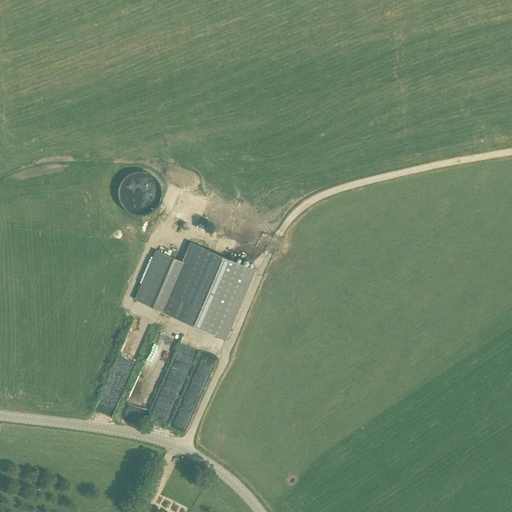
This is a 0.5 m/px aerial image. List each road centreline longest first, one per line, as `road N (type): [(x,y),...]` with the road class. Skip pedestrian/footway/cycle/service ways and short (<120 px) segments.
road 1 (track): [(184,449),(289,219),(349,186),(511,152)]
road 2 (tertiary): [(258,511),(184,449),(117,430),(0,415)]
